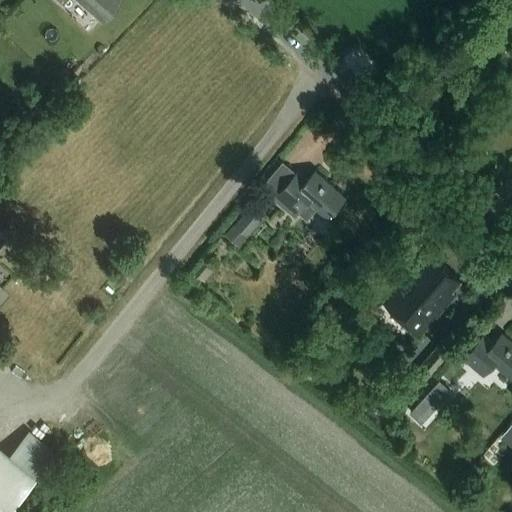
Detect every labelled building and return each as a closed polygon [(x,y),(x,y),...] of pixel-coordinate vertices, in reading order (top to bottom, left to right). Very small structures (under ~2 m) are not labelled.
[(121,0),(58,0),(63,5),(67,0),(78,0),(102,21),(121,0)] [(307,179),(296,170),(272,199),(293,217),(307,199),(328,216),(345,196),(314,171),(307,179)] [(225,234),(239,246),(265,216),(251,204),(225,234)] [(460,280),(430,255),(415,272),(411,269),(382,303),(420,335),(455,294),(451,291),(460,280)] [(205,259),(194,272),(204,281),(215,268),(205,259)] [(484,377),(495,365),(511,379),(511,342),(501,333),(492,344),(483,336),(463,359),(484,377)] [(421,386),(454,348),(443,339),(411,377),(421,386)] [(425,396),(437,408),(452,391),(440,380),(425,396)] [(511,447),(511,424),(506,431),(500,438),(510,446),(511,447)] [(0,511),(4,511),(33,478),(0,450),(0,511)]
